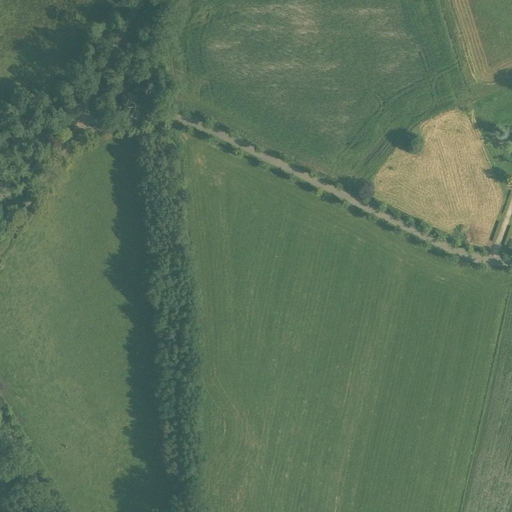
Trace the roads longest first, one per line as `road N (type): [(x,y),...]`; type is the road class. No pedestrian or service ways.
road 1 (unclassified): [(511,262),(462,253),(189,121),(112,120),(54,154)]
road 2 (tertiary): [(54,154),(141,0)]
